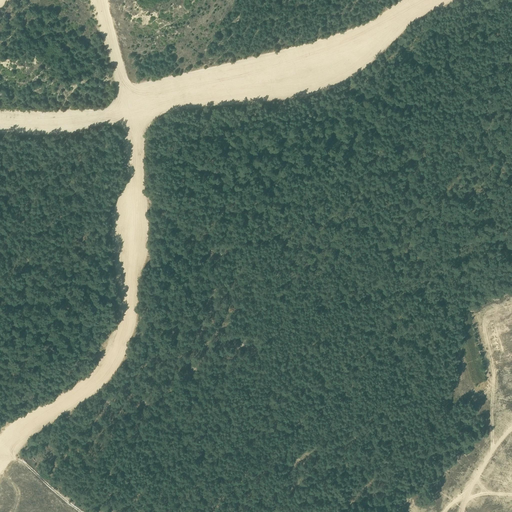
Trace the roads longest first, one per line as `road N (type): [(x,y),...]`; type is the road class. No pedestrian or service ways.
road 1 (track): [(0,450),(97,377),(127,316),(136,173),(102,0)]
road 2 (track): [(0,124),(127,112),(274,75),(353,48),(427,0)]
